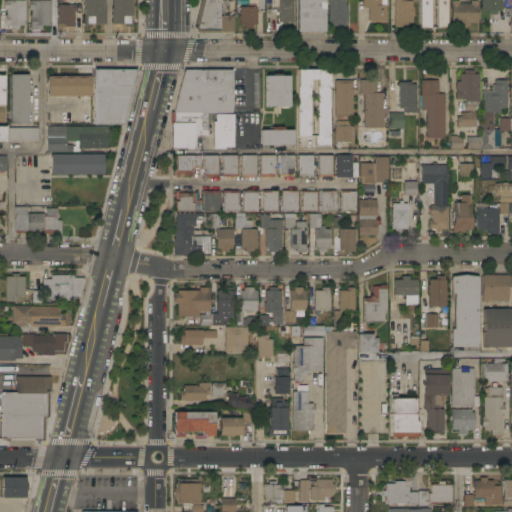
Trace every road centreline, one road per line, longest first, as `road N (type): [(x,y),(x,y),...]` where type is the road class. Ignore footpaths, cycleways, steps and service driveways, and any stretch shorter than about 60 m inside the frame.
road 1 (residential): [(0,257),(117,257),(159,273),(357,272),(395,255),(511,255)]
road 2 (residential): [(0,50),(511,52)]
road 3 (residential): [(158,459),(511,460)]
road 4 (secondary): [(117,257),(165,51)]
road 5 (residential): [(158,459),(159,273)]
